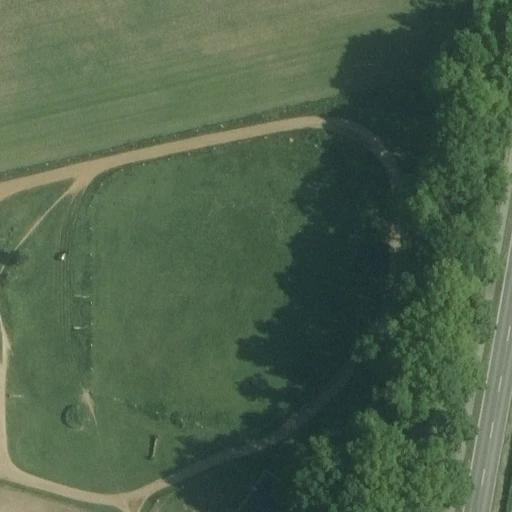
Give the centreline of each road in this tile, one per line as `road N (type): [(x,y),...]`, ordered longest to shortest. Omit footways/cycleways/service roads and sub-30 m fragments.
road 1 (track): [(0,190),(314,120),(364,133),(393,166),(397,212),(387,297),(373,336),(345,373),(284,430),(122,501),(130,511)]
road 2 (secondary): [(478,511),(511,316)]
road 3 (track): [(122,501),(50,490),(0,468)]
